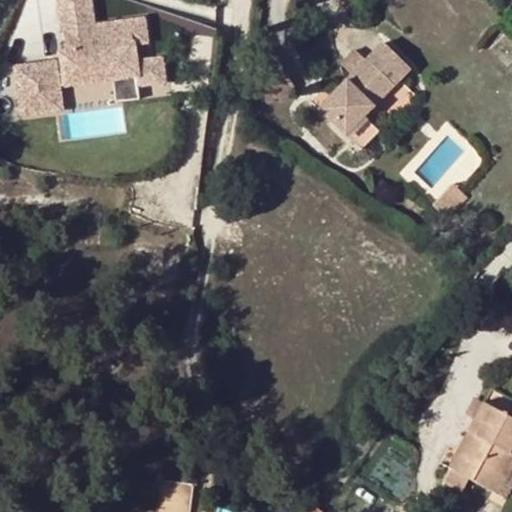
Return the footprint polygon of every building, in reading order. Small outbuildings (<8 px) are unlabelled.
[(56,0),(59,47),(145,42),(144,18),(91,20),(90,0),(56,0)] [(54,59),(14,62),(17,109),(167,98),(164,55),(134,57),(133,43),(54,49),(54,59)] [(318,109),(362,151),(380,133),(363,117),(399,80),(410,69),(382,43),(318,109)] [(273,51),(256,62),(259,87),(266,104),(269,104),(277,99),(279,102),(297,91),(273,51)] [(363,117),(380,133),(416,95),(399,80),(363,117)] [(452,183),(432,205),(447,219),(468,197),(452,183)] [(495,494),(511,464),(511,454),(509,452),(511,446),(511,417),(510,417),(511,412),(511,400),(492,389),(485,402),(475,420),(448,468),(495,494)] [(466,416),(475,420),(485,402),(478,399),(475,403),(473,402),(466,416)]
